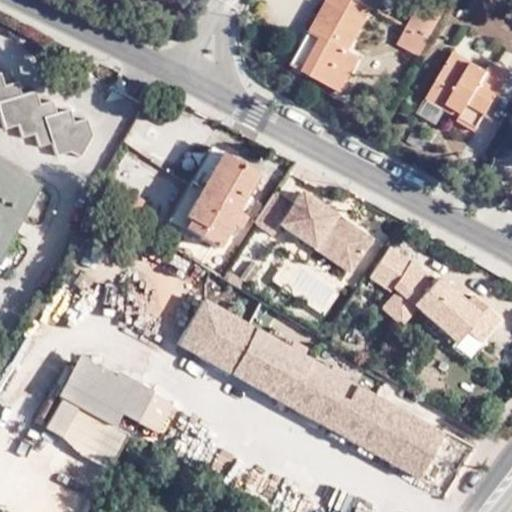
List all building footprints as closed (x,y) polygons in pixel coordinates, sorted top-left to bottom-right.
[(351,48),(373,7),(360,0),(327,0),(311,31),(323,38),(306,71),(343,91),(354,71),(343,64),(351,48)] [(411,27),(433,39),(441,23),(419,12),(411,27)] [(402,45),(423,56),(433,39),(411,27),(402,45)] [(323,38),(311,31),(293,64),(306,71),(323,38)] [(362,55),(351,48),(343,64),(354,71),(362,55)] [(467,77),(474,65),(455,56),(449,68),(467,77)] [(490,74),(474,65),(467,77),(449,68),(431,101),(451,112),(453,108),(466,116),(463,122),(481,132),(511,75),(511,74),(495,65),(490,74)] [(59,149),(73,157),(87,135),(86,118),(70,121),(67,110),(51,112),(48,102),(34,105),(31,92),(17,95),(13,83),(0,86),(0,123),(6,122),(9,134),(24,131),(26,142),(41,139),(44,153),(59,149)] [(212,147),(192,180),(200,184),(220,151),(212,147)] [(200,184),(192,180),(174,210),(199,226),(195,234),(216,246),(232,220),(227,217),(234,202),(236,203),(239,198),(244,200),(260,175),(220,151),(200,184)] [(0,246),(12,223),(24,199),(16,194),(26,177),(0,162),(0,246)] [(16,194),(24,199),(33,182),(26,177),(16,194)] [(291,198),(274,189),(253,220),(271,233),(278,222),(349,269),(372,235),(298,186),(291,198)] [(232,220),(244,200),(239,198),(236,203),(234,202),(227,217),(232,220)] [(199,226),(174,210),(168,218),(195,234),(199,226)] [(404,257),(386,245),(365,274),(384,286),(404,257)] [(407,259),(404,257),(384,286),(386,288),(407,259)] [(465,302),(458,296),(447,288),(433,275),(409,302),(453,341),(464,329),(477,340),(497,317),(471,294),(465,302)] [(447,288),(458,296),(461,291),(452,283),(447,288)] [(285,403),(310,358),(301,353),(304,348),(289,340),(286,346),(254,327),(229,371),(285,403)] [(59,393),(66,396),(79,404),(117,423),(124,410),(138,419),(154,389),(83,351),(59,393)] [(285,403),(416,476),(440,432),(342,376),(344,373),(330,365),(328,368),(310,358),(285,403)] [(31,376),(8,363),(0,376),(0,377),(22,389),(31,376)] [(79,404),(66,396),(49,425),(64,432),(79,404)] [(154,431),(125,416),(119,425),(149,442),(154,431)] [(436,478),(455,440),(442,433),(423,472),(436,478)] [(338,488),(328,511),(330,511),(352,511),(359,497),(338,488)]
